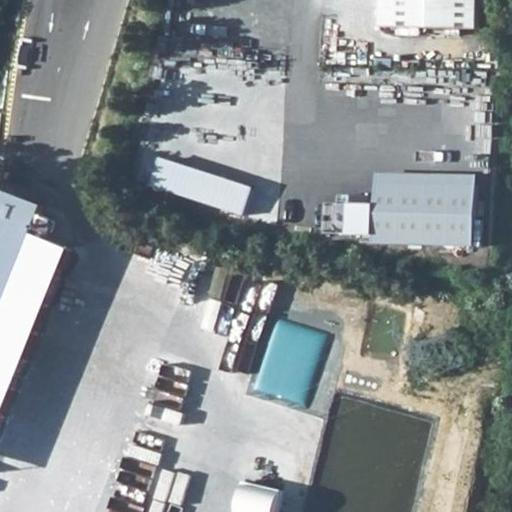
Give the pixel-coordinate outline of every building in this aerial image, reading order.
[(483,0),(384,0),(384,25),(482,29),(483,0)] [(482,246),(484,173),(382,171),(380,243),(482,246)] [(0,326),(47,210),(0,190),(0,326)] [(379,230),(380,203),(332,202),(332,229),(379,230)] [(137,511),(240,511),(255,452),(158,428),(137,511)]
